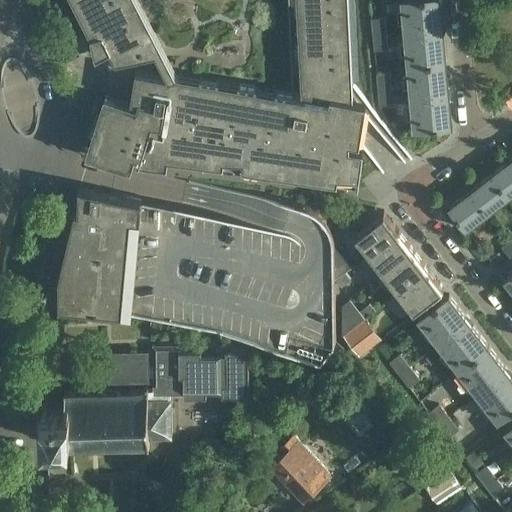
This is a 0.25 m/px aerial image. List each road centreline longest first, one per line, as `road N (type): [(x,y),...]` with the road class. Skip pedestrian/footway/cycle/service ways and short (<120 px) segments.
road 1 (residential): [(467,139),(389,193),(511,338)]
road 2 (tertiary): [(28,159),(49,114),(18,0)]
road 3 (residential): [(188,194),(28,159)]
road 4 (residential): [(467,139),(456,0)]
